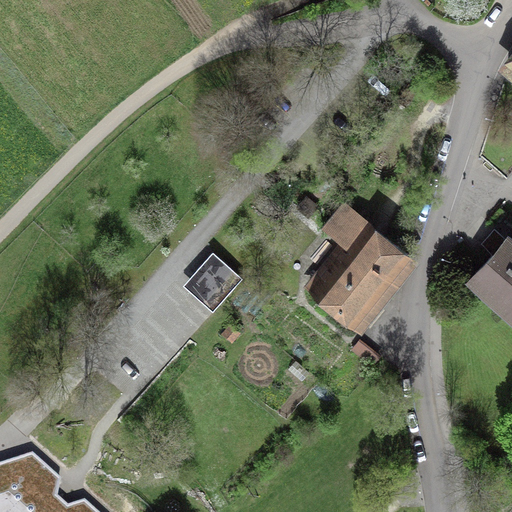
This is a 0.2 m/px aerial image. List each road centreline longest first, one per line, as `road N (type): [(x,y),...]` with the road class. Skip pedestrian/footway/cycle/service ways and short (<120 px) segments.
road 1 (residential): [(511,8),(473,89),(417,295),(418,391),(444,511)]
road 2 (track): [(0,240),(128,106),(188,62),(288,29),(376,20)]
